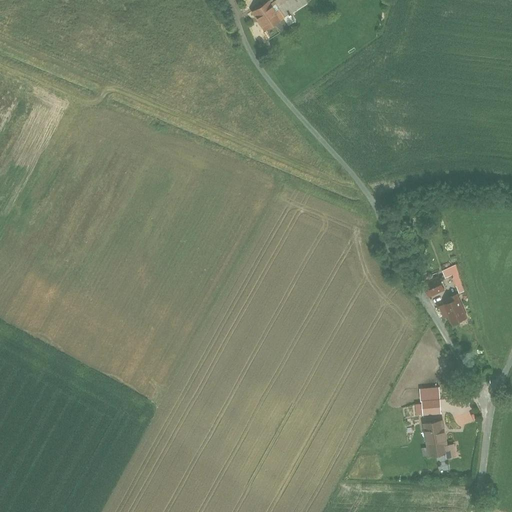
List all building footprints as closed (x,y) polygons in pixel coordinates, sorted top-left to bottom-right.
[(270,0),(267,0),(249,12),(267,40),(294,23),(289,16),(306,5),(303,0),(272,0),(271,1),(270,0)] [(443,269),(445,278),(453,276),(458,293),(465,292),(458,265),(443,269)] [(429,298),(445,291),(437,275),(421,282),(429,298)] [(467,319),(457,294),(451,297),(453,301),(438,307),(443,320),(447,318),(451,326),(467,319)] [(421,416),(439,415),(438,399),(420,401),(421,405),(421,416)] [(445,445),(442,420),(423,422),(428,457),(445,454),(445,458),(455,457),(453,444),(445,445)]
